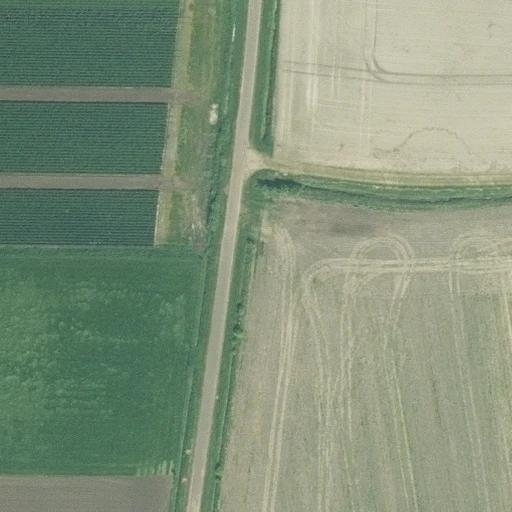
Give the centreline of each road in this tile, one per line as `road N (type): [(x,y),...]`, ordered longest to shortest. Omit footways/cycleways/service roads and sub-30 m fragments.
road 1 (unclassified): [(192,511),(254,0)]
road 2 (track): [(240,160),(380,181),(511,181)]
